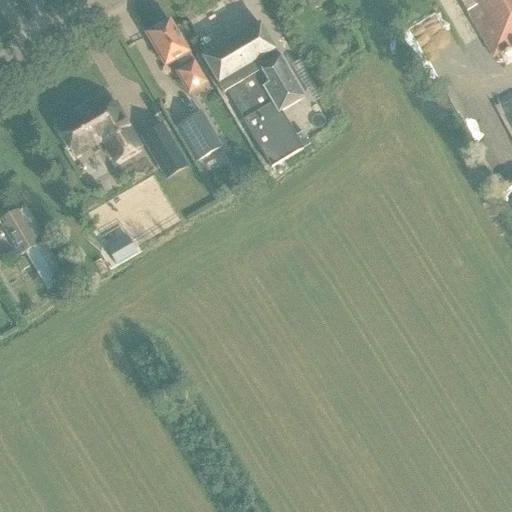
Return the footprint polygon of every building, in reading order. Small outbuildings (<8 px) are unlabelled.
[(437,46),(417,0),(387,0),(412,56),(437,46)] [(511,0),(459,0),(493,58),(511,46),(511,0)] [(168,21),(146,34),(165,66),(176,60),(184,74),(179,77),(189,94),(206,84),(188,53),(187,53),(168,21)] [(295,137),(294,136),(281,113),(304,99),(280,58),(259,24),(202,59),(218,85),(224,94),(227,92),(245,122),(243,123),(262,156),(271,170),(310,146),(302,133),(295,137)] [(441,44),(422,58),(448,94),(470,78),(463,67),(459,70),(441,44)] [(96,105),(57,128),(73,157),(102,141),(115,162),(141,147),(117,104),(100,113),(96,105)] [(222,148),(201,113),(180,125),(201,161),(222,148)] [(153,119),(134,128),(145,151),(164,142),(153,119)] [(173,142),(157,152),(173,178),(189,168),(173,142)] [(66,281),(44,243),(38,246),(36,243),(42,239),(24,208),(0,221),(0,224),(20,258),(26,254),(48,292),(66,281)] [(115,266),(137,254),(127,237),(106,249),(115,266)]
